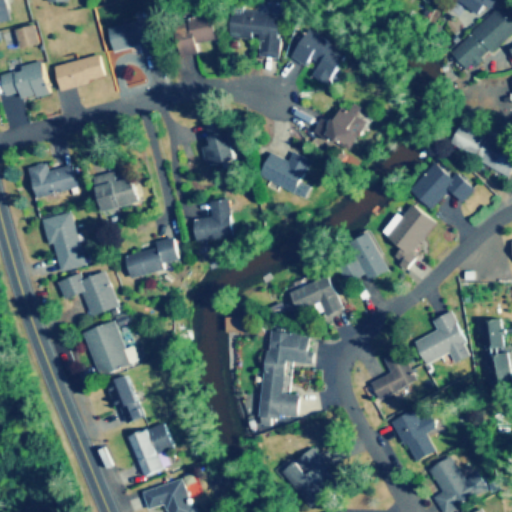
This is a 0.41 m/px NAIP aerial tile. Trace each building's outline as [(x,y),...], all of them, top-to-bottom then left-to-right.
[(0,0),(0,23),(14,20),(9,0),(0,0)] [(459,0),(483,19),(497,0),(459,0)] [(511,34),(511,9),(506,3),(453,53),(472,72),(511,34)] [(286,13),(236,10),(233,38),(263,40),(262,56),(282,58),(286,13)] [(215,15),(177,22),(183,59),(202,55),(200,44),(219,41),(215,15)] [(112,27),(117,53),(144,47),(146,57),(159,54),(152,19),(112,27)] [(20,48),(40,46),(38,26),(13,29),(15,38),(19,38),(20,48)] [(331,85),(350,54),(311,30),(294,58),(317,72),(315,76),(331,85)] [(64,92),(109,80),(102,56),(58,67),(64,92)] [(4,73),(8,98),(23,95),(24,101),(52,97),(46,65),(4,73)] [(371,121),(344,106),(335,122),(325,117),(317,133),(355,152),(371,121)] [(452,147),(511,175),(511,145),(464,123),(452,147)] [(214,146),(205,148),(210,167),(237,160),(229,129),(211,133),(214,146)] [(262,177),(308,199),(314,187),(305,183),(315,161),(296,152),(291,162),(274,153),(262,177)] [(459,174),(455,178),(439,163),(413,190),(435,211),(452,192),(465,204),(477,191),(459,174)] [(39,199),(81,189),(76,166),(52,172),(51,165),(32,169),(39,199)] [(104,212),(141,205),(135,178),(119,181),(118,174),(97,179),(104,212)] [(199,241),(236,238),(233,200),(213,202),(214,218),(197,220),(199,241)] [(406,251),(401,257),(406,262),(439,225),(417,205),(389,236),(406,251)] [(62,273),(88,267),(76,213),(49,219),(62,273)] [(392,271),(371,232),(351,243),(372,282),(392,271)] [(133,278),(184,266),(178,242),(128,253),(133,278)] [(122,308),(109,271),(85,279),(84,274),(61,282),(67,300),(86,293),(95,318),(122,308)] [(293,318),(324,305),(329,318),(346,311),(333,279),(272,304),(278,319),(291,313),(293,318)] [(473,357),(456,313),(436,320),(440,333),(429,337),(438,361),(453,355),(457,363),(473,357)] [(486,320),(486,349),(506,349),(506,320),(486,320)] [(88,331),(102,376),(142,363),(137,347),(128,350),(119,322),(88,331)] [(287,394),(289,362),(315,364),(316,352),(311,352),(313,335),(271,331),(263,417),(300,420),(302,395),(287,394)] [(387,359),(394,374),(374,383),(382,401),(420,384),(405,351),(387,359)] [(511,387),(511,354),(491,355),(491,387),(511,387)] [(109,384),(127,426),(147,417),(129,376),(109,384)] [(439,452),(430,433),(440,428),(434,415),(422,421),(417,411),(397,420),(417,462),(439,452)] [(132,436),(146,478),(175,468),(169,450),(175,448),(167,424),(132,436)] [(285,472),(313,508),(343,484),(315,448),(285,472)] [(445,511),(452,511),(492,489),(482,472),(469,480),(454,456),(432,470),(445,492),(437,498),(445,511)] [(146,491),(151,510),(169,505),(170,511),(196,511),(187,479),(146,491)]
